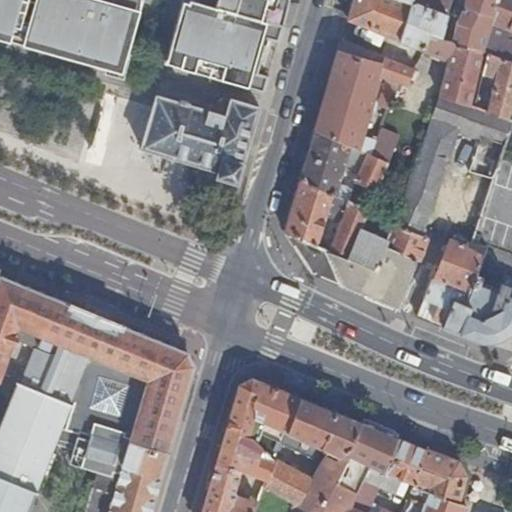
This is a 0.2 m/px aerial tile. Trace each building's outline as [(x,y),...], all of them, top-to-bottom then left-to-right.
[(0,0),(0,27),(86,53),(102,1),(100,1),(95,0),(83,0),(82,2),(75,0),(0,0)] [(102,1),(86,53),(114,60),(117,53),(129,57),(145,0),(100,0),(100,1),(102,1)] [(219,0),(216,12),(194,6),(193,8),(188,29),(192,30),(187,49),(182,47),(178,61),(176,69),(265,95),(270,80),(258,77),(268,42),(280,45),(284,30),(282,29),(274,27),(276,19),(285,21),(290,0),(219,0)] [(414,6),(399,0),(355,0),(349,24),(401,44),(402,44),(414,6)] [(455,0),(452,11),(442,43),(444,44),(450,24),(459,27),(467,10),(468,0),(455,0)] [(468,0),(467,10),(459,27),(450,24),(444,44),(484,55),(494,25),(501,0),(468,0)] [(511,32),(511,31),(511,0),(501,0),(494,25),(511,32)] [(430,40),(442,43),(452,11),(426,3),(417,4),(414,6),(402,44),(425,54),(430,40)] [(193,8),(186,6),(170,59),(178,61),(182,47),(187,49),(192,30),(188,29),(193,8)] [(282,29),(285,21),(276,19),(274,27),(282,29)] [(511,31),(511,32),(494,25),(484,55),(485,55),(490,57),(511,65),(511,31)] [(0,43),(82,67),(86,53),(0,27),(0,43)] [(484,55),(444,44),(442,43),(430,40),(425,54),(449,64),(441,98),(472,109),(485,55),(484,55)] [(386,60),(344,42),(317,131),(351,148),(369,157),(373,158),(378,144),(363,138),(380,79),(386,60)] [(114,60),(86,53),(82,67),(122,79),(129,57),(117,53),(114,60)] [(511,65),(490,57),(485,78),(498,82),(489,116),(509,124),(510,122),(511,114),(511,65)] [(416,72),(386,60),(380,79),(389,83),(401,87),(408,90),(416,72)] [(401,87),(389,83),(381,109),(391,113),(401,87)] [(472,109),(441,98),(441,100),(396,225),(386,248),(417,261),(420,263),(430,241),(421,237),(459,132),(468,136),(475,116),(476,111),(472,109)] [(219,181),(238,186),(261,111),(233,103),(229,120),(159,100),(142,151),(198,168),(220,175),(219,181)] [(478,104),(476,111),(477,111),(485,114),(486,108),(478,104)] [(511,132),(511,122),(510,122),(509,124),(489,116),(485,114),(477,111),(476,111),(475,116),(468,136),(483,141),(484,141),(506,148),(511,132)] [(351,148),(317,131),(301,182),(350,204),(354,190),(340,186),(351,148)] [(383,132),(378,144),(373,158),(390,166),(401,140),(383,132)] [(373,158),(369,157),(357,185),(378,194),(390,166),(373,158)] [(350,204),(301,182),(286,233),(351,262),(370,213),(360,208),(350,204)] [(360,208),(370,213),(374,203),(363,199),(360,208)] [(351,262),(286,233),(286,234),(315,277),(365,298),(386,248),(396,225),(370,213),(351,262)] [(475,231),(467,228),(460,247),(469,250),(471,246),(469,246),(475,231)] [(469,250),(460,247),(451,244),(435,284),(469,297),(475,283),(477,276),(478,277),(487,252),(487,251),(471,246),(469,250)] [(386,248),(365,298),(399,311),(417,261),(386,248)] [(511,296),(511,292),(511,279),(507,279),(502,293),(511,296)] [(153,511),(195,372),(188,358),(2,281),(0,287),(0,385),(2,386),(17,342),(38,351),(24,387),(20,386),(0,434),(0,511),(29,511),(65,426),(67,426),(64,434),(81,439),(77,453),(73,467),(100,476),(89,511),(153,511)] [(422,309),(418,319),(443,329),(446,323),(444,323),(453,302),(466,307),(469,297),(435,284),(432,283),(422,309)] [(446,323),(443,329),(468,340),(481,345),(490,345),(499,344),(508,340),(511,336),(511,292),(511,296),(502,293),(475,283),(469,297),(466,307),(453,302),(444,323),(446,323)] [(241,392),(218,468),(251,478),(268,485),(276,465),(259,449),(266,427),(278,433),(275,440),(280,441),(278,447),(283,450),(284,448),(302,404),(255,384),(241,392)] [(361,427),(302,404),(284,448),(318,464),(323,453),(331,457),(332,455),(341,460),(352,448),(361,427)] [(350,511),(364,483),(363,483),(370,470),(385,475),(397,443),(361,427),(352,448),(341,460),(332,455),(331,457),(315,484),(299,511),(300,511),(350,511)] [(61,448),(77,453),(81,439),(64,434),(61,448)] [(414,489),(428,456),(397,443),(385,475),(385,476),(386,477),(400,483),(414,489)] [(455,507),(456,506),(464,480),(458,467),(428,456),(414,489),(415,490),(430,497),(430,496),(455,507)] [(264,492),(299,511),(315,484),(276,465),(268,485),(264,492)] [(218,468),(205,511),(255,511),(258,507),(234,499),(237,492),(244,493),(245,488),(248,489),(251,478),(218,468)] [(363,483),(364,483),(366,484),(380,489),(386,477),(385,476),(385,475),(370,470),(363,483)] [(400,483),(386,477),(380,489),(366,484),(367,488),(375,492),(394,500),(400,483)] [(427,505),(430,497),(415,490),(414,495),(416,496),(415,500),(427,505)] [(465,511),(466,510),(456,506),(455,507),(430,496),(430,497),(427,505),(425,509),(424,511),(465,511)] [(424,511),(425,509),(410,503),(406,511),(424,511)]
